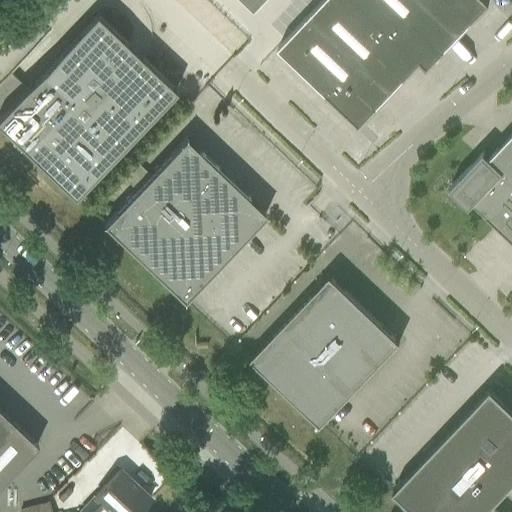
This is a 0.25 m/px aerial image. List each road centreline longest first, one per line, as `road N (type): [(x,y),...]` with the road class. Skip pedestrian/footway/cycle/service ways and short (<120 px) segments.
road 1 (secondary): [(292,511),(0,238)]
road 2 (unclassified): [(511,334),(360,192)]
road 3 (unclassified): [(360,192),(511,63)]
road 4 (unclassified): [(360,192),(230,76)]
